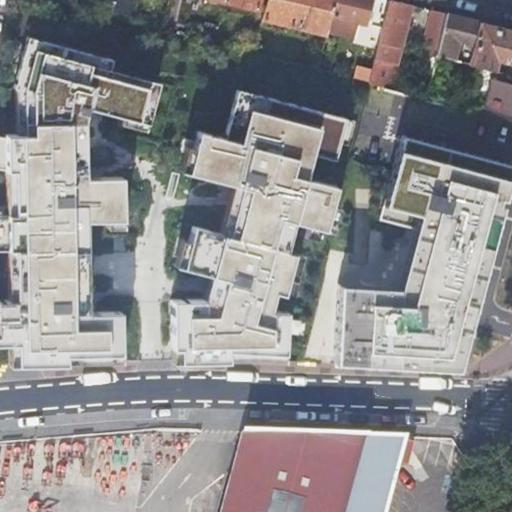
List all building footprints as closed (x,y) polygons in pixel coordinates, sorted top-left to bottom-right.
[(97,0),(94,14),(110,18),(114,0),(97,0)] [(177,0),(168,0),(161,31),(170,33),(177,0)] [(213,0),(263,13),(265,0),(213,0)] [(261,20),(325,35),(327,27),(333,0),(265,0),(263,13),(261,20)] [(363,24),(369,0),(333,0),(327,27),(334,29),(335,25),(352,30),(354,22),(363,24)] [(376,87),(396,91),(402,69),(394,67),(402,33),(409,35),(411,26),(405,24),(407,15),(409,6),(388,1),(368,84),(376,87)] [(420,53),(435,57),(435,56),(446,15),(431,12),(420,53)] [(469,65),(480,24),(463,19),(446,15),(435,56),(453,61),(458,45),(473,49),(469,65)] [(511,31),(480,24),(469,65),(494,71),(497,62),(511,65),(511,31)] [(214,31),(200,28),(197,40),(211,43),(214,31)] [(0,345),(7,346),(7,365),(120,363),(119,312),(86,313),(84,220),(121,218),(120,175),(83,177),(81,118),(85,104),(147,121),(158,79),(108,66),(111,56),(27,34),(13,85),(22,88),(23,133),(0,133),(0,172),(8,172),(8,215),(0,214),(0,250),(18,249),(19,300),(0,301),(0,345)] [(483,114),(511,121),(511,82),(492,77),(483,114)] [(167,300),(169,362),(249,360),(281,362),(284,312),(267,312),(272,293),(281,295),(292,254),(283,251),(291,222),(322,230),(334,186),(302,178),(309,154),(332,160),(343,118),(234,89),(222,138),(195,130),(184,172),(230,184),(217,233),(190,226),(179,267),(207,275),(200,299),(167,300)] [(335,284),(332,364),(456,372),(473,307),(511,164),(511,163),(400,133),(377,219),(412,228),(395,288),(335,284)] [(383,511),(394,473),(403,438),(359,436),(241,430),(240,430),(217,511),(383,511)]
